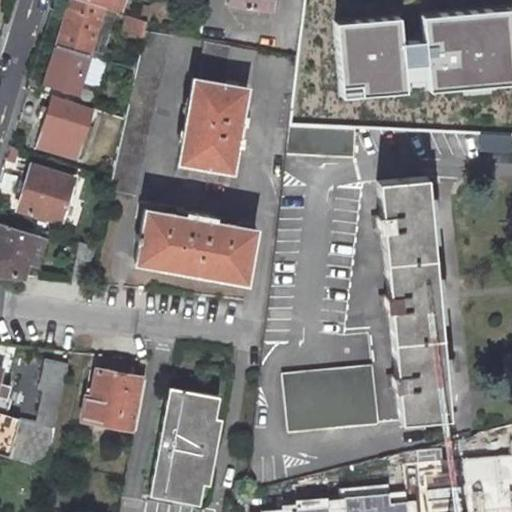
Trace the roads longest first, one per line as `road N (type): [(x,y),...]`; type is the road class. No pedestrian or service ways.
road 1 (residential): [(0,303),(246,335)]
road 2 (residential): [(35,0),(0,115)]
